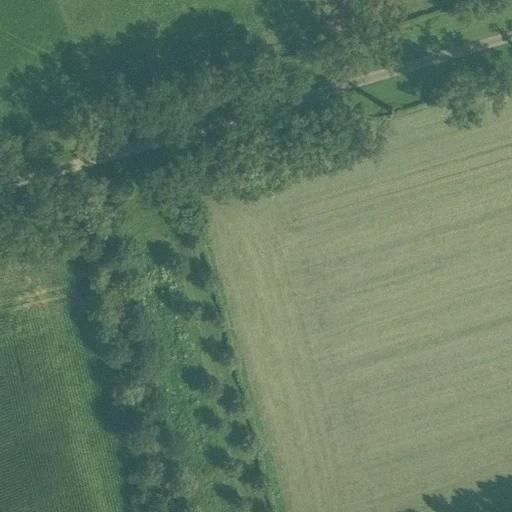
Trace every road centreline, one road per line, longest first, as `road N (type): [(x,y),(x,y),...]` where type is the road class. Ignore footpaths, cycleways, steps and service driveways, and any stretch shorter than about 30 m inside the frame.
road 1 (unclassified): [(0,188),(511,35)]
road 2 (track): [(171,137),(185,233),(252,511)]
